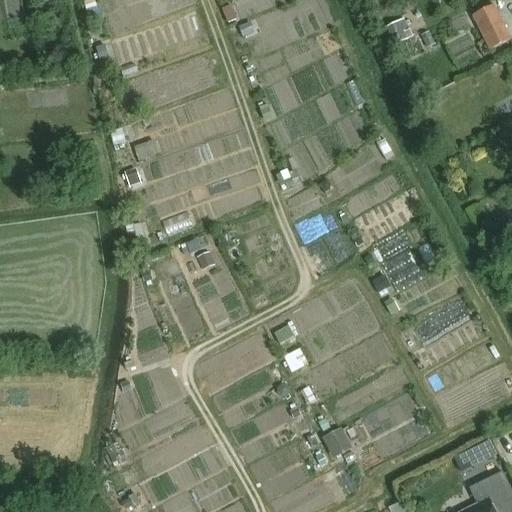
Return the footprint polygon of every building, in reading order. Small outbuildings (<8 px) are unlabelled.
[(94,1),(84,4),(87,15),(97,12),(94,1)] [(511,41),(494,6),(472,17),(490,52),(511,41)] [(231,7),(222,10),(228,24),(237,21),(231,7)] [(392,44),(411,34),(403,17),(383,27),(392,44)] [(248,24),(242,27),(245,34),(251,32),(248,24)] [(429,33),(421,37),(428,49),(435,45),(429,33)] [(105,46),(96,49),(100,62),(109,59),(105,46)] [(134,66),(121,71),(123,77),(137,72),(134,66)] [(268,109),(261,112),(265,122),(272,119),(268,109)] [(122,130),(111,133),(115,147),(126,144),(122,130)] [(145,159),(156,155),(151,141),(139,146),(145,159)] [(136,170),(124,174),(129,189),(141,185),(136,170)] [(328,181),(319,186),(325,195),(328,193),(331,186),(328,181)] [(141,226),(133,227),(136,243),(144,242),(141,226)] [(361,237),(353,240),(357,249),(365,246),(361,237)] [(210,253),(197,259),(203,272),(216,266),(210,253)] [(370,260),(366,254),(359,258),(364,265),(370,260)] [(384,277),(373,283),(378,294),(390,288),(384,277)] [(465,292),(422,316),(432,335),(475,311),(465,292)] [(393,300),(385,304),(391,316),(399,312),(393,300)] [(129,382),(121,385),(123,394),(132,391),(129,382)] [(281,387),(277,390),(277,395),(281,399),(286,399),(290,395),(290,390),(286,387),(281,387)] [(297,410),(290,413),(294,421),(301,417),(297,410)] [(325,421),(319,424),(323,433),(330,429),(325,421)] [(341,429),(322,439),(331,456),(350,446),(341,429)] [(314,437),(308,440),(312,449),(319,446),(314,437)] [(138,459),(153,449),(146,438),(139,443),(137,440),(128,446),(138,459)] [(470,451),(454,460),(460,471),(462,474),(473,468),(472,466),(476,463),(493,455),(497,453),(491,441),(488,443),(470,451)] [(118,452),(109,457),(113,465),(122,461),(118,452)] [(322,456),(316,459),(321,469),(327,466),(322,456)] [(498,511),(511,505),(511,492),(503,473),(470,490),(479,509),(471,511),(498,511)] [(130,500),(121,504),(125,511),(134,508),(130,500)]
